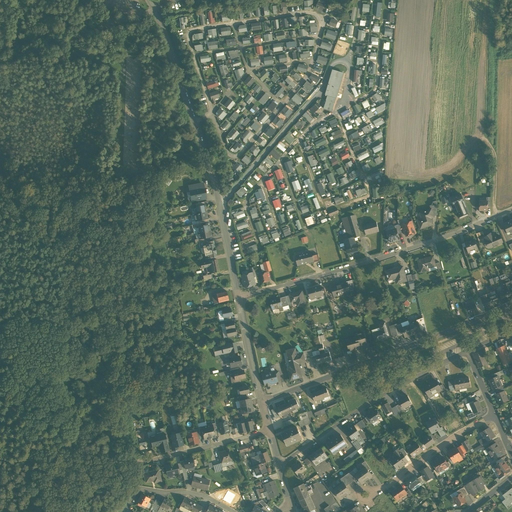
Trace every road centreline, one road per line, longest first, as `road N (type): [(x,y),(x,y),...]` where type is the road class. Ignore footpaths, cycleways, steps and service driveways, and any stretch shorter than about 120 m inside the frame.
road 1 (residential): [(237,297),(511,208)]
road 2 (residential): [(263,403),(511,303)]
road 3 (residential): [(180,77),(212,171),(237,297)]
road 4 (residential): [(467,352),(373,400),(279,465)]
road 5 (track): [(0,357),(48,372),(75,438),(84,449),(138,463),(135,488)]
road 6 (track): [(59,387),(63,258),(0,222)]
road 7 (residential): [(495,414),(368,498)]
road 8 (residential): [(138,463),(269,432)]
road 9 (residential): [(232,511),(183,490),(135,488),(123,511)]
